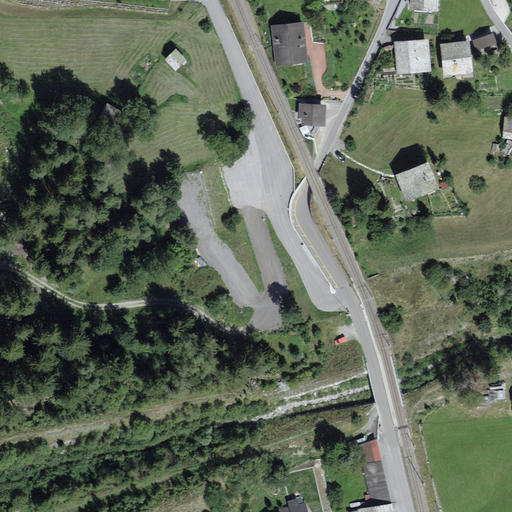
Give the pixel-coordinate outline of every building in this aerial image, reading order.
[(440,10),(440,0),(410,0),(410,9),(440,10)] [(307,63),(305,22),(275,23),(277,64),(307,63)] [(480,49),(498,43),(495,32),(476,39),(480,49)] [(428,34),(393,38),(397,72),(431,68),(428,34)] [(473,70),(469,38),(439,42),(443,74),(473,70)] [(176,70),(187,60),(176,49),(165,60),(176,70)] [(183,78),(169,63),(157,75),(172,89),(183,78)] [(324,123),(326,103),(300,101),(299,122),(308,122),(324,123)] [(119,125),(103,113),(93,126),(109,138),(119,125)] [(511,114),(503,114),(501,136),(511,137),(511,114)] [(441,187),(428,157),(393,173),(406,202),(441,187)] [(377,438),(355,447),(368,503),(391,497),(377,438)] [(309,511),(309,496),(289,496),(289,511),(309,511)] [(392,511),(391,501),(355,508),(356,511),(392,511)]
